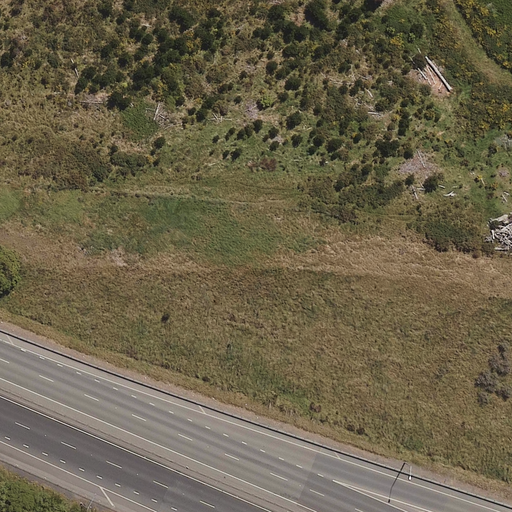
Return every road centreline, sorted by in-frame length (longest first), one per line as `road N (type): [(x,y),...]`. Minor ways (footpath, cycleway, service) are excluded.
road 1 (motorway): [(106,407),(203,424),(463,511)]
road 2 (motorway): [(106,407),(357,511)]
road 3 (motorway): [(224,511),(0,415)]
